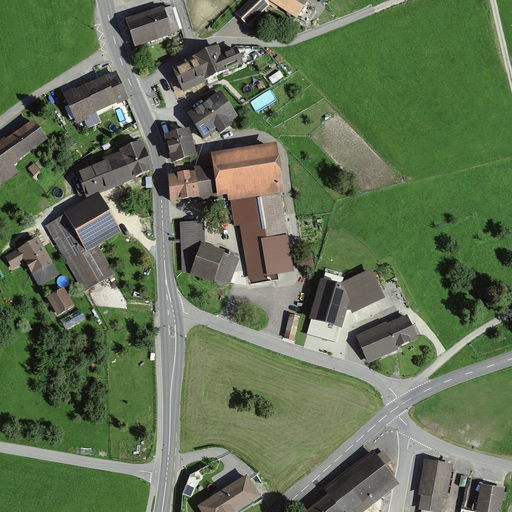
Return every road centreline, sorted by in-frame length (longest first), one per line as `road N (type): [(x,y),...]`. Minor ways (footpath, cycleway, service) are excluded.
road 1 (unclassified): [(407,0),(307,39),(193,45),(135,94)]
road 2 (unclassified): [(403,403),(363,373),(169,310)]
road 3 (secondary): [(135,94),(158,159),(169,310)]
road 4 (unclassified): [(166,475),(0,447)]
road 5 (secondary): [(169,310),(166,475)]
road 6 (tertiary): [(279,511),(392,411)]
road 7 (track): [(423,391),(425,375),(511,314)]
